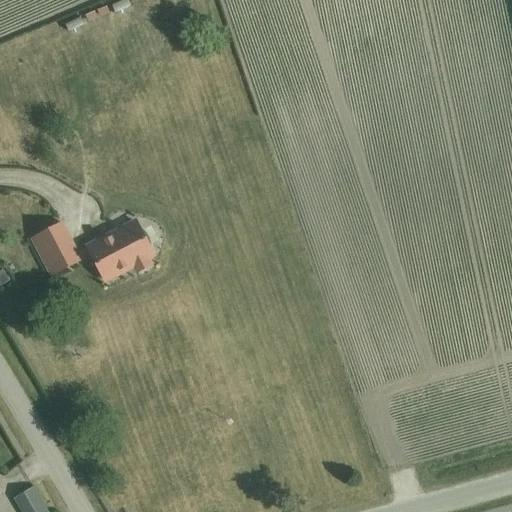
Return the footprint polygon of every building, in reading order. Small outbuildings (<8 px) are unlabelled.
[(183,5),(168,10),(172,20),(186,15),(183,5)] [(160,15),(145,21),(149,31),(164,25),(160,15)] [(153,254),(135,221),(110,235),(110,236),(105,239),(104,237),(89,246),(89,247),(79,253),(63,223),(32,239),(52,276),(82,260),(82,259),(92,253),(107,281),(123,273),(122,270),(134,264),(138,272),(153,264),(148,256),(153,254)] [(10,282),(3,270),(0,272),(0,286),(0,287),(10,282)] [(48,511),(34,488),(15,499),(22,511),(48,511)]
